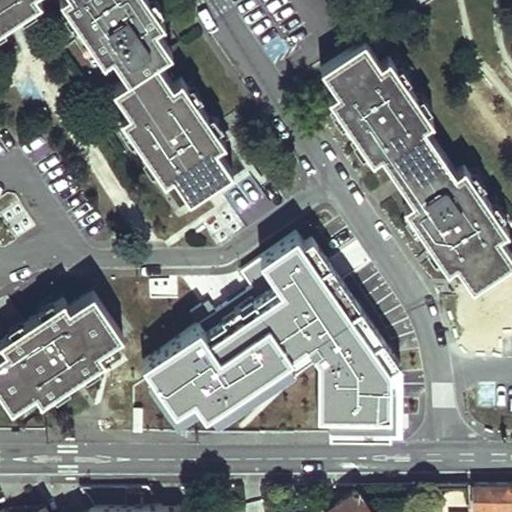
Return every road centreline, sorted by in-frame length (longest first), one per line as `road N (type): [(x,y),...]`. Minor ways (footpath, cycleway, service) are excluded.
road 1 (tertiary): [(444,458),(0,460)]
road 2 (residential): [(329,180),(219,258),(80,261)]
road 3 (residential): [(329,180),(413,299),(436,371)]
road 4 (residential): [(212,0),(329,180)]
road 5 (residential): [(80,261),(18,165),(0,177)]
